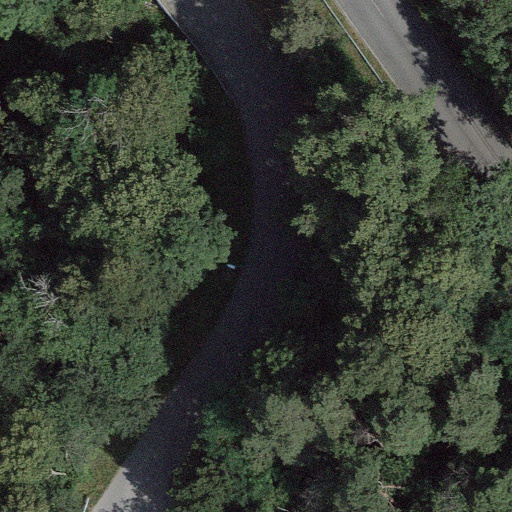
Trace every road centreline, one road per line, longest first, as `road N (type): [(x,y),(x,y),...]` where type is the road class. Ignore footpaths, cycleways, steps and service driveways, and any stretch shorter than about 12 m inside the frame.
road 1 (tertiary): [(190,0),(238,63),(283,173),(284,229),(274,282),(132,511)]
road 2 (tertiary): [(511,198),(371,0)]
